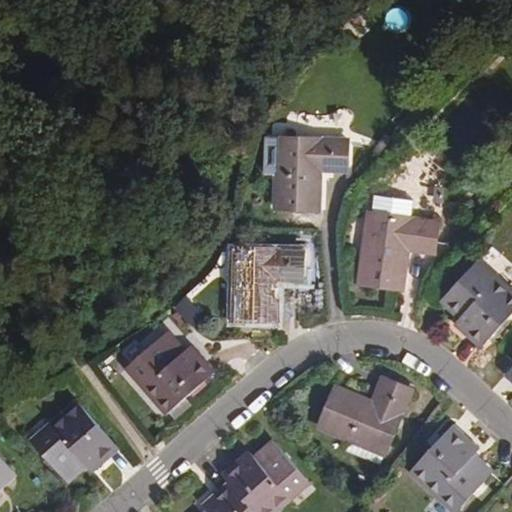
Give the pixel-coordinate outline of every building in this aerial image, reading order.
[(347,141),(279,140),(278,177),(275,177),(273,211),(318,212),(319,179),(314,178),(314,172),(346,172),(347,141)] [(373,197),(371,215),(409,220),(411,201),(373,197)] [(409,220),(371,215),(366,255),(361,254),(358,286),(401,292),(406,259),(401,259),(401,251),(435,255),(438,224),(409,220)] [(304,252),(237,250),(236,288),(233,289),(231,322),(275,323),(276,290),(271,289),(271,282),(303,283),(304,252)] [(491,284),(472,266),(441,299),(456,314),(458,312),(463,316),(455,324),(481,348),(511,312),(511,297),(494,281),(491,284)] [(181,349),(167,333),(131,364),(148,384),(145,387),(168,413),(212,375),(190,349),(181,356),(178,352),(181,349)] [(412,392),(383,380),(371,409),(364,405),(366,401),(335,389),(318,429),(349,442),(351,438),(386,453),(412,392)] [(117,447),(77,404),(52,426),(55,429),(34,447),(66,482),(80,468),(79,467),(84,463),(91,470),(117,447)] [(477,453),(451,428),(412,471),(438,495),(441,492),(460,509),(491,476),(476,462),(474,464),(470,460),(477,453)] [(216,473),(223,481),(250,511),(261,511),(283,493),(280,490),(300,472),(269,436),(253,450),(255,453),(251,456),(244,448),(216,473)] [(0,483),(14,471),(0,456),(0,483)] [(250,511),(223,481),(198,503),(206,511),(205,511),(250,511)]
